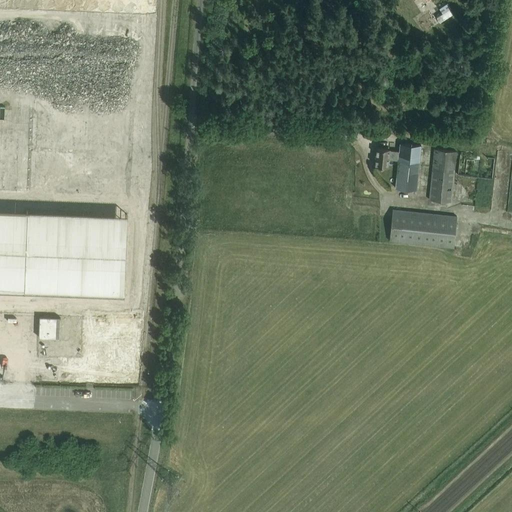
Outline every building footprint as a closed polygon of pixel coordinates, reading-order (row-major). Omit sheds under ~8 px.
[(0,41),(11,42),(11,32),(7,32),(7,18),(0,17),(0,41)] [(47,41),(86,43),(87,35),(93,33),(106,33),(107,23),(103,23),(97,25),(97,29),(87,29),(87,33),(82,33),(82,26),(77,26),(77,21),(67,20),(67,25),(70,25),(53,31),(43,31),(42,27),(39,27),(37,21),(27,21),(27,31),(34,31),(34,40),(36,47),(46,48),(47,41)] [(12,75),(12,89),(28,89),(28,75),(12,75)] [(67,93),(115,94),(115,77),(77,77),(77,79),(67,79),(67,93)] [(31,78),(30,90),(42,90),(42,78),(31,78)] [(0,133),(13,134),(13,117),(4,117),(4,101),(0,100),(0,133)] [(43,103),(42,119),(60,120),(61,103),(43,103)] [(74,136),(76,104),(64,103),(63,136),(74,136)] [(104,106),(102,127),(109,127),(109,120),(114,120),(115,107),(104,106)] [(123,134),(123,122),(114,122),(113,133),(123,134)] [(76,133),(85,132),(84,124),(76,125),(76,133)] [(398,160),(395,187),(416,190),(421,145),(400,142),(399,151),(389,150),(389,149),(376,147),(375,165),(387,166),(388,159),(398,160)] [(471,153),(466,153),(465,164),(502,166),(503,146),(471,144),(471,153)] [(451,201),(456,151),(434,149),(429,199),(451,201)] [(121,162),(121,171),(131,170),(130,160),(125,160),(125,162),(121,162)] [(389,240),(453,247),(456,216),(392,209),(389,240)] [(131,218),(0,212),(0,290),(128,295),(131,218)] [(39,315),(38,355),(80,357),(81,317),(39,315)]
